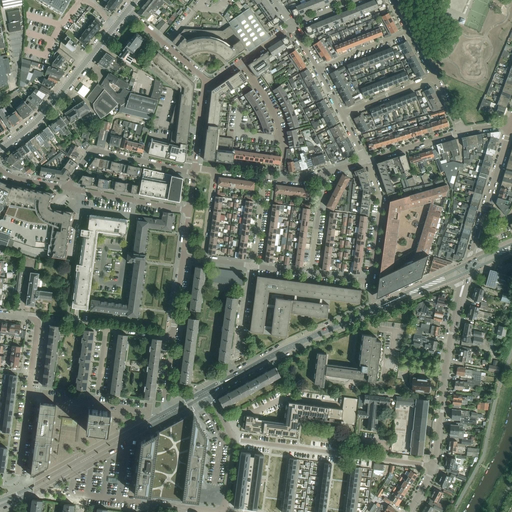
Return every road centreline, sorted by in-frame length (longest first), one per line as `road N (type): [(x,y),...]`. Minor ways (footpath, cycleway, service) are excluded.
road 1 (tertiary): [(207,391),(469,266)]
road 2 (residential): [(0,482),(18,474),(37,326),(0,314)]
road 3 (tertiary): [(0,503),(168,413)]
road 4 (tertiary): [(0,149),(41,116),(114,26)]
road 5 (residential): [(193,173),(92,150),(65,188)]
road 6 (residential): [(469,266),(509,125)]
road 7 (residential): [(232,439),(375,458)]
road 8 (residential): [(240,62),(279,127),(280,179)]
road 9 (residential): [(369,281),(378,197),(365,160)]
